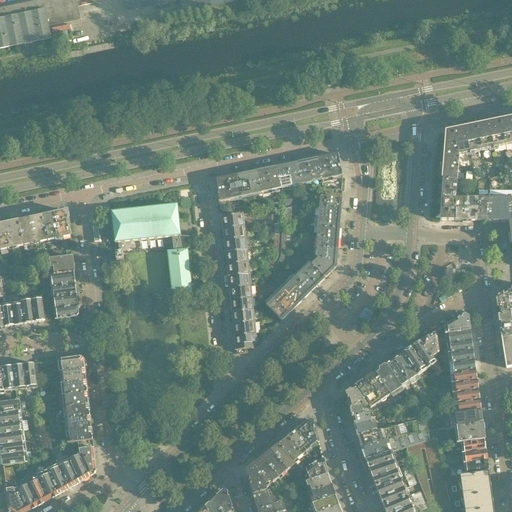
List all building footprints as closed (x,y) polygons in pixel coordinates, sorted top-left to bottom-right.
[(73,0),(49,0),(0,10),(0,50),(50,41),(47,25),(78,19),(73,0)] [(237,0),(125,0),(128,10),(178,0),(181,0),(184,11),(238,0),(237,0)] [(511,119),(500,122),(505,146),(511,145),(511,119)] [(500,122),(477,127),(482,151),(505,146),(500,122)] [(477,127),(454,131),(459,156),(460,156),(482,151),(477,127)] [(459,156),(454,131),(446,133),(443,180),(458,182),(460,156),(459,156)] [(338,155),(318,159),(322,181),(331,179),(343,177),(338,155)] [(318,159),(298,164),(302,185),(322,181),(318,159)] [(298,164),(278,168),(282,189),(302,185),(298,164)] [(278,168),(257,172),(262,193),(282,189),(278,168)] [(257,172),(237,176),(242,197),(262,193),(257,172)] [(237,176),(216,181),(219,202),(234,199),(242,197),(237,176)] [(457,196),(458,182),(443,180),(441,200),(456,202),(456,196),(457,196)] [(467,196),(457,196),(456,196),(456,202),(456,221),(467,222),(467,196)] [(478,196),(467,196),(467,222),(478,222),(478,196)] [(489,196),(478,196),(478,222),(489,222),(489,196)] [(500,197),(489,196),(489,222),(500,222),(500,197)] [(340,219),(341,207),(341,199),(320,197),(317,198),(316,207),(319,207),(318,218),(340,219)] [(511,222),(511,199),(511,197),(500,197),(500,222),(509,222),(511,222)] [(456,221),(456,202),(441,200),(440,221),(456,221)] [(274,210),(284,207),(283,201),(273,203),(274,210)] [(178,205),(153,208),(111,213),(112,219),(106,220),(108,238),(114,238),(115,244),(117,262),(123,261),(121,243),(172,238),(173,252),(167,252),(172,297),(193,295),(188,249),(190,248),(189,237),(181,236),(178,205)] [(292,215),(292,206),(283,210),(283,215),(292,215)] [(68,211),(53,214),(59,239),(70,236),(70,235),(71,235),(71,231),(70,230),(68,218),(69,217),(69,214),(68,213),(68,211)] [(53,214),(42,217),(47,241),(59,239),(53,214)] [(243,214),(222,216),(222,218),(221,220),(221,224),(223,225),(223,229),(244,227),(243,214)] [(290,229),(292,215),(283,215),(282,229),(290,229)] [(42,217),(31,219),(35,244),(47,241),(42,217)] [(340,219),(318,218),(316,237),(338,239),(340,219)] [(31,219),(19,221),(24,246),(35,244),(31,219)] [(19,221),(7,224),(12,249),(24,246),(19,221)] [(7,224),(0,225),(0,251),(12,249),(7,224)] [(244,227),(223,229),(223,230),(222,232),(223,236),(224,237),(225,241),(246,239),(244,227)] [(289,243),(290,229),(282,229),(282,243),(286,243),(289,243)] [(338,239),(316,237),(315,256),(318,258),(337,259),(338,239)] [(246,239),(225,241),(224,244),(224,248),(226,249),(226,253),(247,251),(246,239)] [(247,251),(226,253),(225,255),(225,260),(227,261),(227,265),(248,263),(247,251)] [(50,260),(52,276),(74,274),(72,258),(71,258),(71,255),(66,256),(66,258),(50,260)] [(337,259),(318,258),(311,265),(325,279),(336,268),(337,259)] [(248,263),(227,265),(226,267),(227,271),(228,273),(228,277),(249,275),(248,263)] [(325,279),(311,265),(310,263),(302,271),(300,269),(293,276),(310,293),(325,279)] [(74,274),(52,276),(49,277),(50,288),(76,285),(74,274)] [(249,275),(228,277),(227,279),(228,283),(229,285),(230,289),(251,287),(249,275)] [(310,293),(293,276),(287,282),(289,284),(281,292),(296,307),(310,293)] [(76,285),(50,288),(52,299),(77,296),(76,285)] [(251,287),(230,289),(229,291),(229,295),(231,297),(231,301),(252,299),(251,287)] [(296,307),(281,292),(266,306),(281,322),(296,307)] [(496,300),(498,316),(509,315),(507,292),(498,297),(496,300)] [(77,296),(52,299),(53,310),(78,306),(77,296)] [(42,297),(31,299),(34,323),(45,322),(42,297)] [(21,300),(21,302),(24,325),(34,323),(31,299),(21,300)] [(252,299),(231,301),(230,303),(230,307),(232,309),(232,313),(253,311),(252,299)] [(21,302),(11,303),(14,326),(24,325),(21,302)] [(11,303),(2,304),(4,327),(14,326),(11,303)] [(78,306),(53,310),(55,321),(77,318),(79,315),(78,306)] [(253,311),(232,313),(231,315),(232,319),(233,321),(234,325),(254,323),(253,311)] [(510,314),(509,315),(498,316),(500,327),(511,325),(511,321),(511,318),(510,314)] [(464,316),(444,328),(445,335),(470,332),(468,318),(464,316)] [(254,323),(234,325),(232,327),(233,331),(234,333),(235,337),(256,335),(254,323)] [(511,325),(500,327),(501,338),(511,336),(511,325)] [(470,332),(445,335),(446,345),(471,342),(470,332)] [(434,334),(421,342),(432,358),(437,355),(439,354),(437,338),(434,334)] [(256,335),(235,337),(234,339),(234,343),(236,344),(237,353),(239,354),(244,354),(246,352),(246,350),(253,349),(252,343),(256,342),(256,335)] [(511,336),(501,338),(502,345),(505,345),(506,362),(505,362),(506,369),(511,367),(511,336)] [(421,342),(412,348),(427,370),(436,364),(434,361),(432,358),(421,342)] [(471,342),(446,345),(447,355),(473,352),(471,342)] [(412,348),(403,354),(418,376),(427,370),(412,348)] [(473,352),(447,355),(448,359),(449,365),(474,362),(473,352)] [(403,354),(395,360),(409,382),(418,376),(403,354)] [(58,360),(60,372),(85,369),(84,360),(81,358),(58,360)] [(395,360),(386,366),(401,387),(409,382),(395,360)] [(474,362),(449,365),(450,375),(475,371),(474,362)] [(34,364),(22,365),(26,390),(37,388),(34,364)] [(22,365),(12,366),(16,391),(26,390),(22,365)] [(12,366),(1,368),(5,392),(16,391),(12,366)] [(386,366),(375,373),(391,396),(395,394),(402,389),(401,387),(386,366)] [(85,369),(60,372),(61,384),(86,381),(85,369)] [(475,371),(450,375),(451,385),(477,381),(475,371)] [(375,373),(366,380),(381,403),(391,396),(375,373)] [(366,380),(355,387),(369,407),(371,409),(381,403),(366,380)] [(86,381),(61,384),(62,396),(88,393),(86,381)] [(477,381),(451,385),(453,395),(478,391),(477,381)] [(355,387),(347,393),(347,394),(352,418),(367,414),(366,409),(369,407),(355,387)] [(478,391),(453,395),(454,405),(479,401),(478,391)] [(88,393),(62,396),(63,407),(89,404),(88,393)] [(0,402),(0,414),(21,411),(20,400),(0,402)] [(479,401),(454,405),(456,415),(481,411),(479,401)] [(89,404),(63,407),(64,419),(90,416),(89,404)] [(21,411),(0,414),(0,424),(22,421),(21,411)] [(409,422),(420,416),(417,411),(406,417),(409,422)] [(454,428),(482,423),(481,411),(456,415),(423,420),(427,432),(454,428)] [(367,414),(352,418),(359,439),(378,432),(374,419),(371,420),(370,418),(369,419),(367,414)] [(90,416),(64,419),(66,431),(91,428),(90,416)] [(408,435),(427,432),(423,420),(409,422),(407,423),(401,425),(378,432),(359,439),(362,449),(408,435)] [(22,421),(0,424),(0,435),(24,432),(22,421)] [(309,422),(297,431),(308,446),(310,445),(318,443),(313,423),(312,422),(311,422),(310,421),(310,422),(309,422)] [(482,423),(454,428),(456,445),(460,444),(484,440),(482,423)] [(91,428),(66,431),(67,444),(78,443),(93,441),(91,428)] [(297,431),(288,438),(302,457),(311,449),(308,446),(297,431)] [(24,432),(0,435),(0,440),(1,446),(25,443),(24,432)] [(392,453),(420,444),(430,440),(427,432),(408,435),(362,449),(364,456),(366,461),(392,453)] [(288,438),(279,445),(292,463),(294,465),(298,462),(297,461),(302,457),(288,438)] [(484,440),(460,444),(461,454),(462,454),(486,451),(484,440)] [(93,441),(78,443),(79,451),(94,449),(93,441)] [(25,443),(1,446),(2,457),(27,453),(25,443)] [(279,445),(271,452),(286,472),(290,469),(288,467),(292,463),(279,445)] [(94,449),(79,451),(79,455),(89,478),(94,475),(96,471),(94,449)] [(486,451),(462,454),(463,465),(487,462),(486,451)] [(271,452),(262,459),(278,479),(286,472),(271,452)] [(27,453),(2,457),(4,467),(28,463),(27,453)] [(392,453),(366,461),(369,471),(395,462),(392,453)] [(89,478),(79,455),(69,460),(79,484),(89,478)] [(418,483),(408,457),(399,460),(409,487),(418,483)] [(262,459),(254,466),(268,484),(271,481),(273,483),(278,479),(262,459)] [(79,484),(69,460),(58,466),(68,489),(79,484)] [(315,462),(312,465),(305,471),(309,482),(328,476),(323,460),(315,462)] [(395,462),(369,471),(373,480),(398,471),(395,462)] [(487,462),(463,465),(464,475),(489,472),(487,462)] [(68,489),(58,466),(47,471),(47,472),(58,495),(68,489)] [(268,484),(254,466),(247,471),(246,473),(254,496),(267,492),(265,486),(268,484)] [(4,470),(6,483),(8,482),(15,481),(11,468),(4,470)] [(398,471),(373,480),(376,489),(401,480),(398,471)] [(58,495),(47,472),(37,476),(37,478),(48,501),(58,495)] [(494,511),(489,472),(464,475),(463,475),(463,476),(460,476),(460,477),(463,477),(467,511),(494,511)] [(328,476),(309,482),(307,483),(308,487),(311,486),(313,492),(332,486),(328,476)] [(48,501),(37,478),(27,483),(37,507),(48,501)] [(401,480),(376,489),(379,498),(405,489),(401,480)] [(16,487),(8,482),(6,483),(7,494),(17,489),(17,488),(16,487)] [(27,511),(37,507),(27,483),(17,488),(17,489),(26,511),(27,511)] [(332,486),(313,492),(311,493),(313,498),(310,500),(312,504),(335,496),(332,486)] [(26,511),(17,489),(7,494),(9,511),(26,511)] [(405,489),(379,498),(383,508),(408,497),(405,489)] [(223,491),(213,501),(219,511),(233,511),(227,492),(223,491)] [(269,491),(267,492),(254,496),(259,511),(274,506),(269,491)] [(385,511),(397,511),(425,501),(422,492),(408,497),(383,508),(385,511)] [(335,496),(312,504),(314,511),(323,511),(339,506),(335,496)] [(219,511),(213,501),(205,509),(207,511),(219,511)] [(419,511),(428,508),(425,501),(397,511),(419,511)] [(274,506),(259,511),(258,511),(284,511),(285,511),(282,503),(274,506)]
